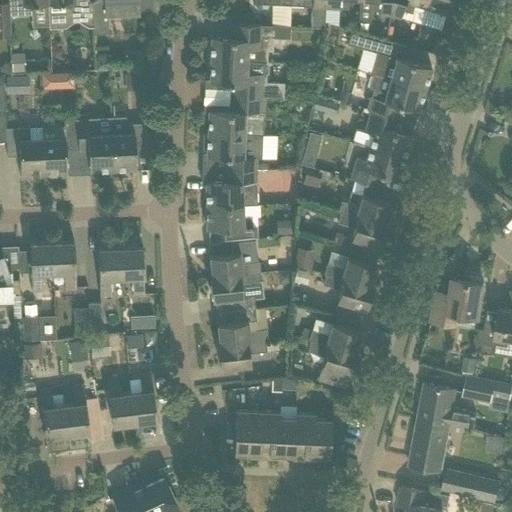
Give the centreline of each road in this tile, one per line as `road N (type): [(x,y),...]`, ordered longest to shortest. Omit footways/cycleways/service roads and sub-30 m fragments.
road 1 (residential): [(352,511),(442,198)]
road 2 (residential): [(172,231),(174,102),(195,0)]
road 3 (residential): [(183,455),(172,231)]
road 4 (residential): [(442,198),(499,0)]
road 5 (residential): [(172,231),(0,229)]
road 6 (residential): [(32,481),(183,455)]
